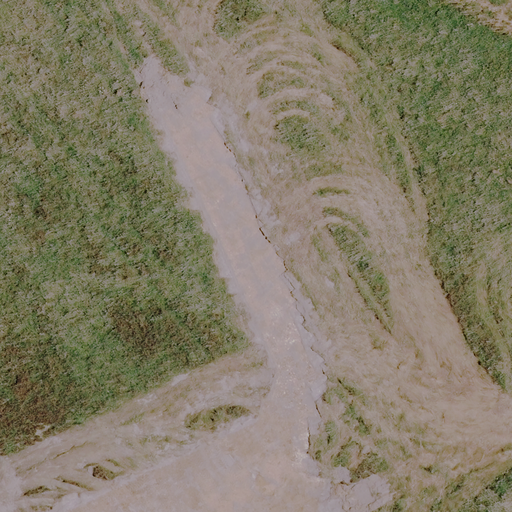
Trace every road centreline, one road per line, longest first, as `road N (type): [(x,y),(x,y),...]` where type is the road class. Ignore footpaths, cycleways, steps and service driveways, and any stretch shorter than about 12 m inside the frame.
road 1 (unknown): [(195,0),(448,511)]
road 2 (unknown): [(231,511),(511,397)]
